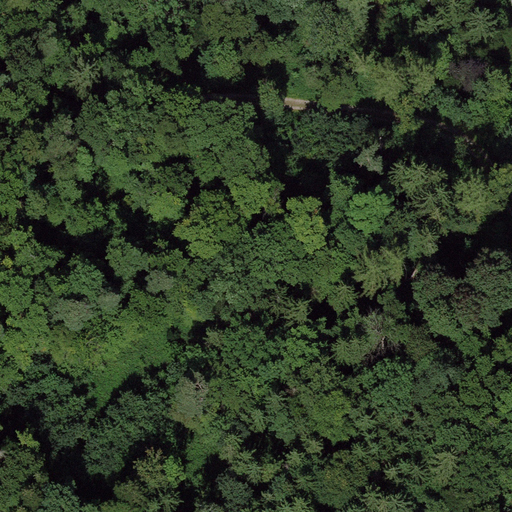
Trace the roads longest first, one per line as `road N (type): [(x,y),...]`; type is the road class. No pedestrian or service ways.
road 1 (track): [(511,203),(477,156),(441,131),(223,99),(0,160)]
road 2 (track): [(144,118),(290,377),(338,511)]
